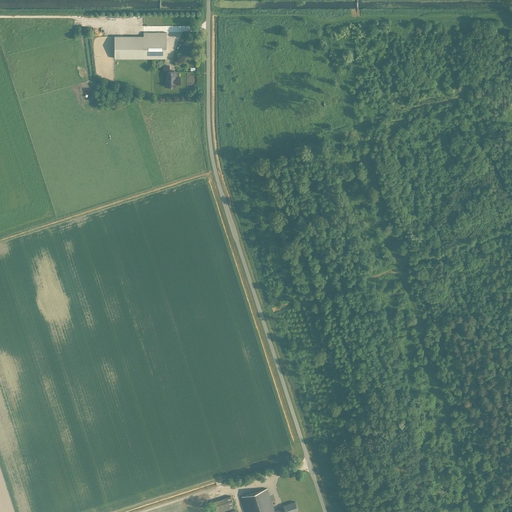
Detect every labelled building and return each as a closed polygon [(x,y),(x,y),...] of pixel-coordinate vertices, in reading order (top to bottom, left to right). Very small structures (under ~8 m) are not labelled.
[(166,58),(166,32),(143,32),(143,36),(114,36),(114,58),(166,58)] [(180,83),(180,77),(176,77),(176,76),(174,76),(174,71),(168,71),(168,70),(169,70),(169,66),(163,66),(163,70),(166,70),(166,71),(166,80),(168,80),(168,86),(166,86),(175,86),(175,83),(180,83)] [(246,511),(281,511),(280,508),(274,510),(267,488),(241,496),(246,511)] [(216,511),(219,511),(234,507),(230,495),(213,501),(216,511)] [(285,511),(289,511),(298,509),(295,501),(283,505),(285,511)]
